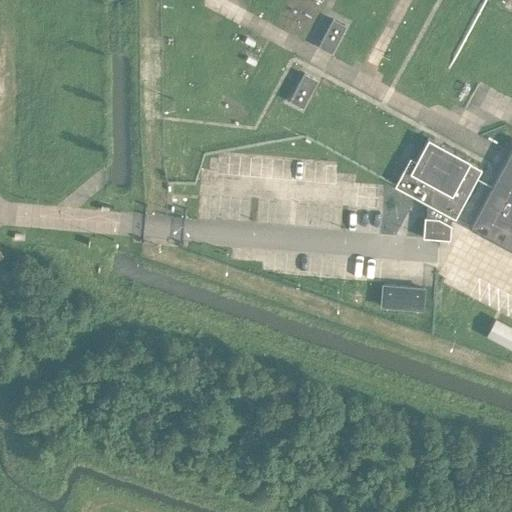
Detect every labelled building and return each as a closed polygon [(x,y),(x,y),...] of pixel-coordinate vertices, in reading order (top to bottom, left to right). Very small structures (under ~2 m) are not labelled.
[(318,45),(330,52),(344,25),(332,18),(318,45)] [(289,100),(301,106),(315,80),(303,73),(289,100)] [(448,238),(450,225),(480,168),(468,161),(468,159),(427,137),(415,159),(409,156),(393,186),(422,201),(421,205),(420,218),(423,218),(422,236),(438,237),(448,238)] [(511,146),(469,227),(511,249),(511,146)] [(424,285),(382,282),(380,304),(422,307),(424,285)] [(487,334),(511,344),(511,322),(495,315),(487,334)]
